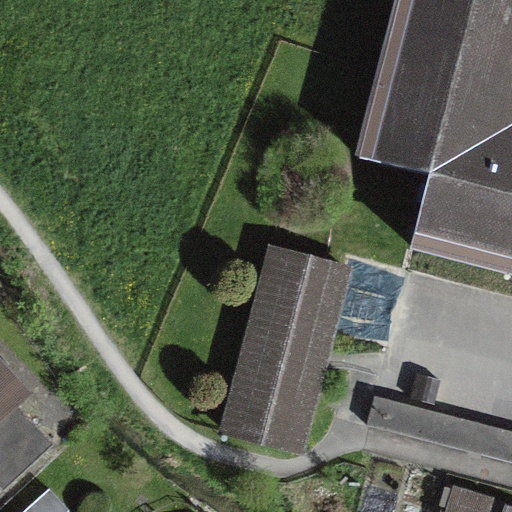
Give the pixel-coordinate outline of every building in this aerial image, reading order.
[(511,0),(399,0),(359,158),(430,176),(412,247),(511,272),(511,0)] [(346,270),(272,250),(224,432),(299,451),(346,270)] [(0,488),(2,491),(52,445),(9,399),(16,392),(0,375),(0,488)] [(511,431),(375,396),(367,425),(511,462),(511,431)] [(23,511),(68,511),(69,511),(49,489),(23,511)] [(511,511),(511,509),(510,509),(455,497),(451,511),(511,511)]
